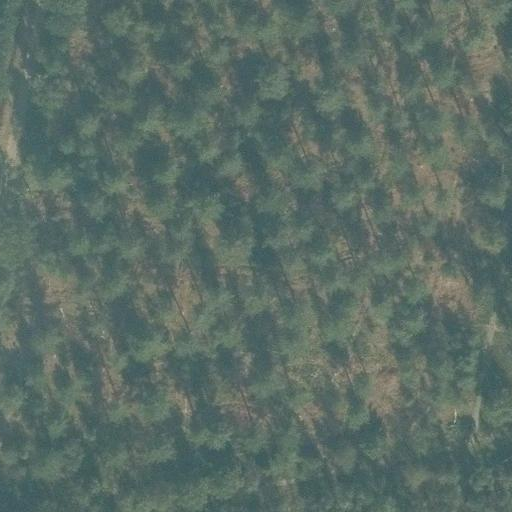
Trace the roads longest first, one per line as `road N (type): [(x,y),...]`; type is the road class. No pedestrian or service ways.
road 1 (track): [(150,511),(511,438)]
road 2 (track): [(511,218),(459,511)]
road 3 (track): [(40,0),(0,191)]
